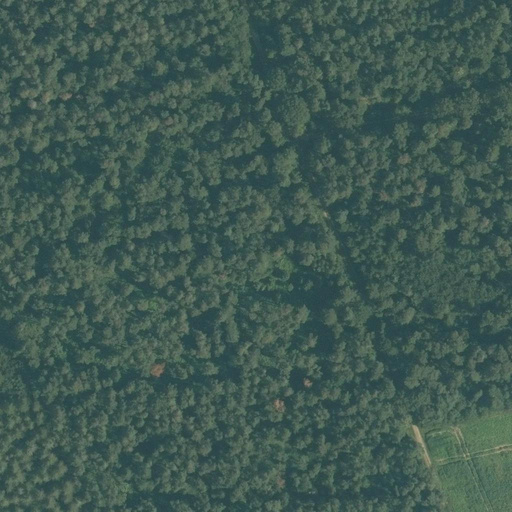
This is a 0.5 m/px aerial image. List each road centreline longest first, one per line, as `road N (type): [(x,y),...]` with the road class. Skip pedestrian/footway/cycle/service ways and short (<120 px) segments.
road 1 (track): [(455,511),(246,0)]
road 2 (track): [(298,126),(511,82)]
